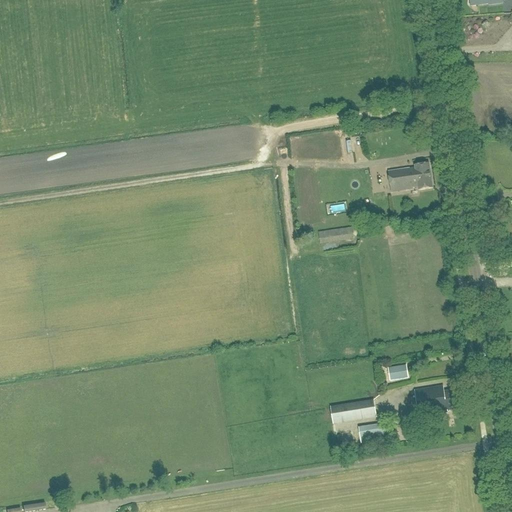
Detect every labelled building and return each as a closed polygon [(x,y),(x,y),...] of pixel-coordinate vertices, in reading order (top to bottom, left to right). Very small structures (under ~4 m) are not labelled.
[(432,189),(428,164),(415,166),(416,170),(410,171),(410,169),(388,173),(391,193),(412,190),(413,194),(420,193),(419,191),(432,189)] [(320,245),(354,240),(352,228),(319,233),(320,245)] [(388,369),(389,371),(391,382),(408,379),(406,367),(388,369)] [(415,392),(419,418),(448,413),(448,411),(465,408),(462,390),(444,392),(443,388),(415,392)] [(374,401),(331,408),(333,425),(377,418),(374,401)] [(344,438),(389,431),(389,426),(343,432),(344,438)]
